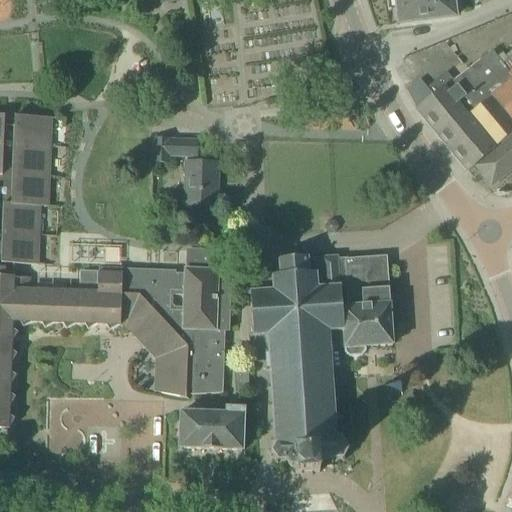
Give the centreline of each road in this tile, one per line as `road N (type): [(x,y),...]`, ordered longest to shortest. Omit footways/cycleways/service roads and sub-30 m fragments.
road 1 (tertiary): [(481,236),(393,109),(346,0)]
road 2 (residential): [(191,511),(0,496)]
